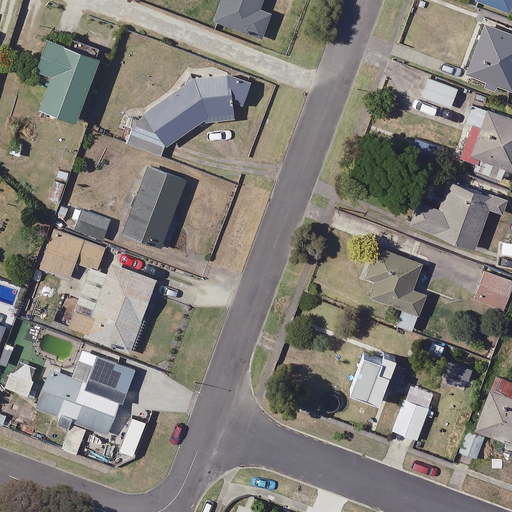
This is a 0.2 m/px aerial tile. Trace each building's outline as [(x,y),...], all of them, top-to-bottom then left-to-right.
[(262,0),(222,0),(216,20),(262,36),(270,12),(259,9),(262,0)] [(511,0),(483,0),(511,9),(511,0)] [(511,31),(480,21),(462,71),(511,88),(511,31)] [(34,27),(18,23),(11,50),(27,54),(34,27)] [(99,54),(46,34),(34,65),(51,71),(38,105),(75,118),(99,54)] [(189,74),(186,84),(180,86),(175,88),(170,90),(165,93),(161,96),(156,100),(152,103),(148,107),(144,112),(141,116),(138,121),(135,126),(133,131),(131,136),(129,141),(160,155),(164,144),(206,117),(206,122),(235,119),(233,100),(242,104),(251,81),(247,80),(244,78),(240,76),(236,75),(232,74),(227,73),(223,72),(219,71),(215,71),(210,71),(206,71),(202,71),(198,72),(193,73),(189,74)] [(457,87),(429,76),(422,94),(450,105),(457,87)] [(504,113),(471,101),(465,120),(469,121),(458,153),(478,161),(475,168),(501,178),(505,166),(511,168),(511,111),(505,109),(504,113)] [(185,178),(148,165),(124,231),(161,244),(185,178)] [(508,193),(451,172),(439,206),(417,198),(408,222),(474,246),(488,207),(502,212),(508,193)] [(109,220),(82,210),(76,228),(103,238),(109,220)] [(53,227),(39,265),(70,276),(76,259),(91,265),(68,327),(129,349),(156,276),(110,260),(107,268),(97,265),(104,247),(53,227)] [(421,262),(379,246),(367,275),(376,278),(369,294),(401,307),(396,322),(412,328),(425,292),(411,287),(421,262)] [(511,284),(511,279),(484,268),(472,296),(502,309),(511,284)] [(102,351),(82,344),(70,374),(48,366),(33,405),(61,415),(58,422),(65,424),(68,417),(107,432),(120,400),(84,386),(88,375),(127,390),(135,367),(101,355),(102,351)] [(391,360),(360,348),(346,387),(377,399),(391,360)] [(35,377),(11,368),(5,385),(28,394),(35,377)] [(511,396),(488,387),(473,427),(511,441),(511,396)] [(429,405),(403,396),(392,428),(417,437),(429,405)]
